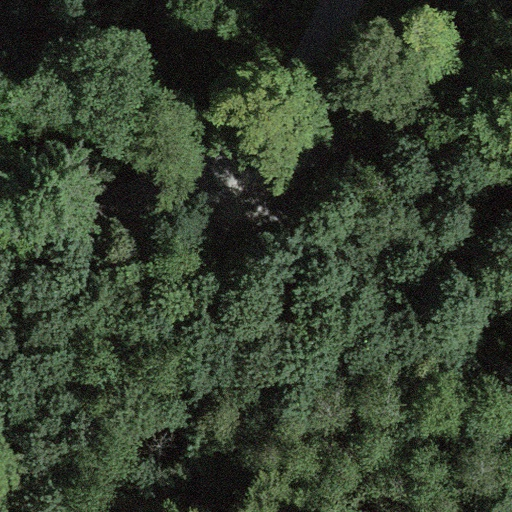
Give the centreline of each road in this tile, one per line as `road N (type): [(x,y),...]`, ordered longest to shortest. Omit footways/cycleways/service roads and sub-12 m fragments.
road 1 (track): [(221,171),(511,394)]
road 2 (residential): [(257,138),(221,171),(0,254)]
road 3 (track): [(257,138),(511,136)]
road 4 (unclassified): [(335,0),(257,138)]
